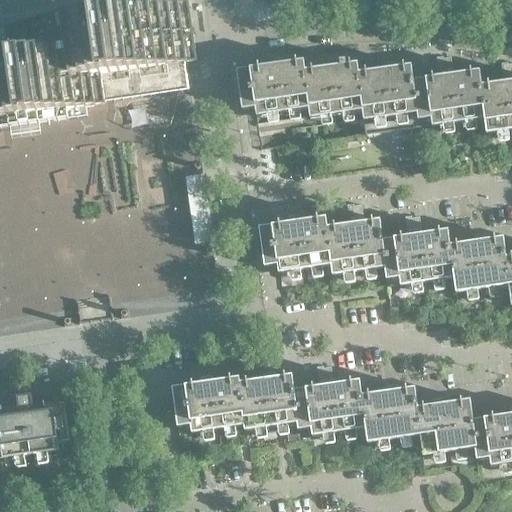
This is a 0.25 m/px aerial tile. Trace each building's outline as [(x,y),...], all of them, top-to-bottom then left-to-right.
[(189,90),(185,63),(186,63),(197,61),(188,0),(178,2),(169,3),(159,4),(149,6),(130,8),(121,10),(23,24),(13,25),(4,26),(8,56),(0,57),(0,120),(3,120),(4,128),(37,123),(36,115),(54,112),(75,109),(86,107),(96,106),(105,105),(103,95),(120,93),(121,99),(189,90)] [(486,119),(481,87),(479,72),(453,75),(450,58),(438,60),(441,77),(413,81),(411,66),(395,69),(394,64),(382,66),(383,70),(359,74),(357,64),(346,66),(345,61),(328,63),(329,68),(305,71),(304,62),(288,64),(287,59),(275,61),(275,65),(236,71),(242,111),(255,109),(256,117),(308,109),(309,119),(362,112),(365,137),(412,130),(412,136),(440,132),(439,126),(484,120),(486,119)] [(511,64),(503,66),(505,83),(481,87),(486,119),(484,120),(486,134),(511,130),(511,64)] [(386,268),(382,241),(380,221),(364,223),(361,206),(349,208),(351,225),(327,228),(333,266),(331,266),(332,276),(384,269),(386,268)] [(333,266),(327,228),(326,218),(300,222),(299,217),(287,219),(287,224),(258,228),(264,268),(277,266),(278,274),(331,266),(333,266)] [(454,279),(450,246),(448,231),(421,235),(419,218),(407,219),(409,237),(382,241),(386,268),(384,269),(386,281),(399,279),(400,287),(453,279),(454,279)] [(511,257),(506,258),(503,239),(487,241),(486,236),(474,238),(475,243),(450,246),(454,279),(453,279),(455,294),(508,286),(510,306),(511,306),(511,257)] [(299,424),(294,391),(292,376),(276,378),(274,361),(261,363),(264,380),(240,384),(246,426),(244,426),(244,431),(297,424),(299,424)] [(366,429),(362,396),(359,382),(333,385),(331,368),(319,370),(321,387),(294,391),(299,424),(297,424),(298,431),(311,429),(312,437),(365,429),(366,429)] [(246,426),(240,384),(239,379),(213,382),(212,377),(200,379),(201,384),(172,388),(177,428),(190,426),(191,434),(244,426),(246,426)] [(421,436),(418,409),(415,389),(399,391),(398,386),(386,388),(386,393),(362,396),(366,429),(365,429),(367,444),(419,437),(421,436)] [(0,411),(0,441),(3,460),(59,452),(58,444),(70,442),(64,403),(32,408),(32,406),(31,396),(16,398),(18,409),(0,411)] [(476,449),(472,421),(470,401),(444,405),(443,400),(431,402),(431,407),(418,409),(421,436),(419,437),(422,456),(474,449),(476,449)] [(511,410),(509,410),(510,415),(472,421),(476,449),(474,449),(476,461),(489,459),(490,467),(511,463),(511,410)]
